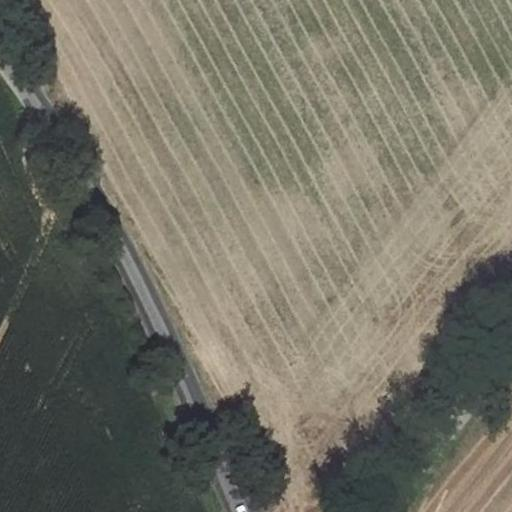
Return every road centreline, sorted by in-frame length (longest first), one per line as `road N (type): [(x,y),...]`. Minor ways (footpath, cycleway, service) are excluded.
road 1 (unclassified): [(0,51),(36,100),(155,313),(239,511)]
road 2 (unclassified): [(511,331),(371,511)]
